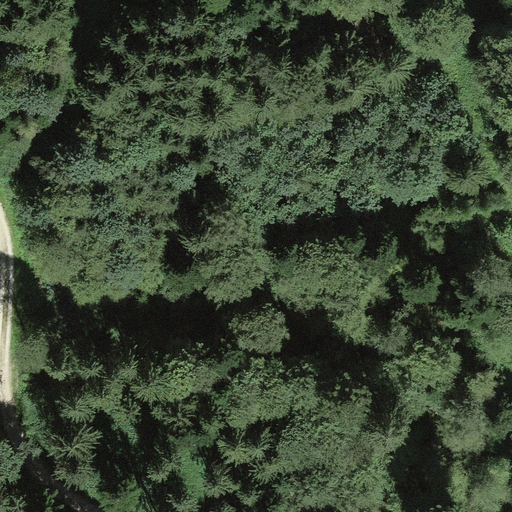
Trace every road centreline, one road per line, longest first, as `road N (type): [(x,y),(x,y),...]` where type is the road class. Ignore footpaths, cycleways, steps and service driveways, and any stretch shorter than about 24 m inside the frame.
road 1 (track): [(511,206),(451,0)]
road 2 (track): [(0,384),(13,437),(32,466),(98,511)]
